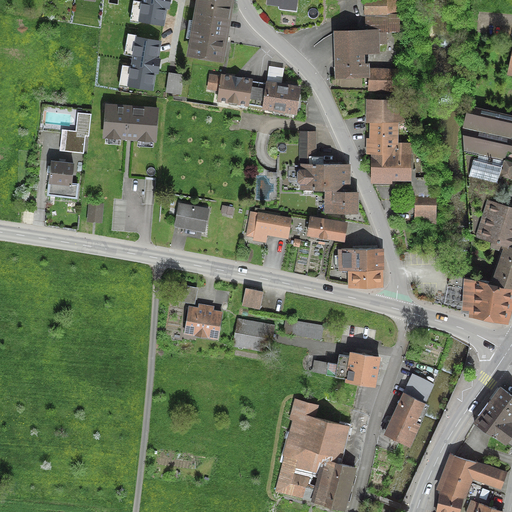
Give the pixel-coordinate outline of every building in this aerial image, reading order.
[(168,0),(142,0),(138,22),(164,26),(168,0)] [(198,0),(189,55),(220,60),(230,2),(216,0),(198,0)] [(298,0),(268,0),(268,6),(297,10),(298,0)] [(386,16),(385,0),(363,0),(363,6),(364,6),(364,16),(386,16)] [(376,53),(375,31),(335,32),(336,76),(367,75),(367,64),(361,64),(361,54),(376,53)] [(161,41),(136,37),(127,86),(153,91),(161,41)] [(396,91),(397,71),(369,70),(368,90),(396,91)] [(217,100),(255,106),(259,83),(221,77),(221,78),(210,76),(209,80),(220,82),(217,100)] [(294,112),(297,89),(259,83),(255,106),(294,112)] [(402,123),(403,101),(371,100),(371,154),(392,155),(396,151),(396,148),(392,148),(392,123),(402,123)] [(158,108),(106,104),(103,137),(155,142),(158,108)] [(511,116),(467,106),(462,128),(465,175),(509,187),(511,179),(511,178),(511,116)] [(80,153),(82,136),(88,136),(90,115),(81,114),(79,131),(75,130),(75,135),(67,134),(65,152),(80,153)] [(356,193),(345,193),(345,165),(314,164),(314,132),(299,132),(299,165),(301,165),(301,169),(298,169),(296,171),(296,182),(298,185),(301,185),(301,189),(325,190),(325,197),(332,197),(332,202),(325,202),(325,209),(327,212),(332,212),(356,212),(356,193)] [(396,151),(392,155),(371,154),(371,179),(410,179),(410,144),(397,144),(397,148),(396,148),(396,151)] [(77,185),(70,184),(72,165),(51,162),(47,195),(75,198),(77,185)] [(509,187),(465,175),(469,233),(505,245),(511,247),(511,208),(503,205),(509,187)] [(432,178),(414,178),(414,214),(415,214),(415,222),(435,221),(435,196),(433,196),(432,178)] [(89,204),(87,221),(100,223),(101,205),(89,204)] [(179,204),(174,226),(203,232),(207,213),(193,210),(194,207),(179,204)] [(287,234),(290,219),(250,212),(246,235),(253,237),(253,238),(265,241),(267,231),(287,234)] [(342,240),(345,222),(310,217),(307,234),(316,236),(315,241),(328,243),(329,238),(342,240)] [(499,264),(511,269),(511,247),(505,245),(499,264)] [(340,270),(379,270),(379,249),(376,249),(376,246),(352,247),(352,249),(340,249),(340,250),(340,270)] [(511,289),(511,269),(499,264),(492,283),(511,289)] [(379,287),(379,270),(340,270),(340,271),(352,270),(353,287),(379,287)] [(472,279),(471,279),(454,275),(450,274),(447,286),(471,291),(469,317),(505,323),(511,298),(511,289),(492,283),(492,284),(488,283),(488,282),(473,279),(472,279)] [(192,303),(195,289),(178,286),(175,300),(192,303)] [(241,305),(259,308),(262,292),(245,289),(241,305)] [(216,338),(221,313),(189,308),(184,333),(216,338)] [(232,346),(269,353),(274,326),(237,320),(232,346)] [(283,333),(320,339),(322,327),(285,320),(283,333)] [(316,357),(308,356),(305,370),(326,374),(325,375),(346,379),(346,380),(373,385),(378,357),(351,353),(350,357),(338,355),(336,366),(315,362),(316,357)] [(424,402),(432,384),(413,375),(390,423),(386,422),(381,432),(390,436),(390,437),(393,439),(393,438),(409,445),(428,404),(424,402)] [(511,416),(511,396),(500,388),(487,405),(511,423),(511,418),(511,416)] [(288,451),(332,462),(342,425),(311,417),(314,406),(294,401),(290,417),(296,419),(288,451)] [(511,423),(487,405),(473,423),(504,444),(511,433),(511,423)] [(332,462),(288,451),(277,491),(343,509),(354,468),(332,462)] [(440,490),(439,490),(435,511),(458,511),(462,497),(464,497),(471,477),(499,488),(505,474),(453,456),(440,490)] [(501,511),(502,511),(489,507),(471,500),(466,511),(501,511)]
